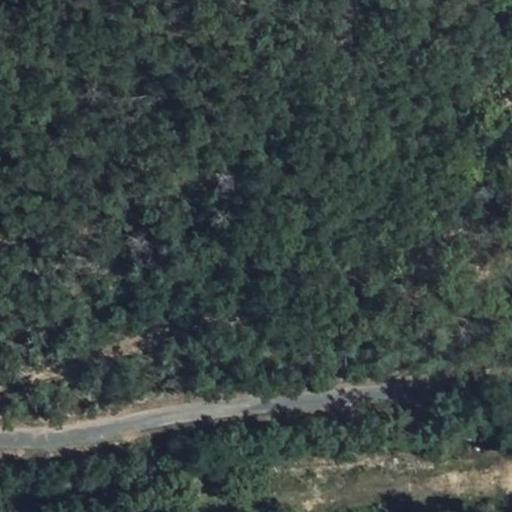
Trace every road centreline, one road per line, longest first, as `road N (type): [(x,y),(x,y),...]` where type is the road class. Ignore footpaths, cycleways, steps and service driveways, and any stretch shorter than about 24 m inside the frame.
road 1 (track): [(511,191),(446,240),(316,293),(0,385)]
road 2 (tertiary): [(511,383),(201,410),(0,439)]
